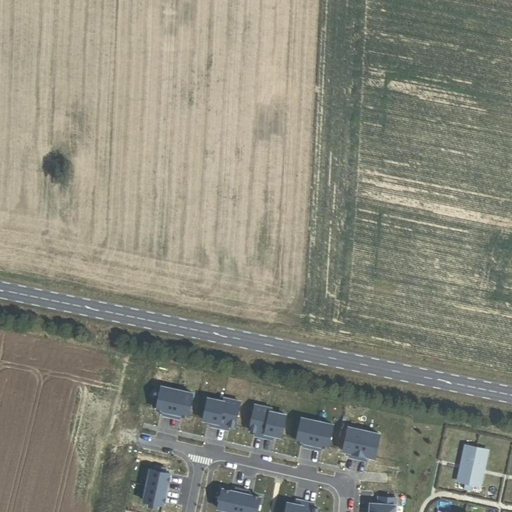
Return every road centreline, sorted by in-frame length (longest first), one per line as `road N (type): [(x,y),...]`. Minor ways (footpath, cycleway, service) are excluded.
road 1 (secondary): [(511,398),(0,290)]
road 2 (residential): [(338,511),(340,485),(199,452)]
